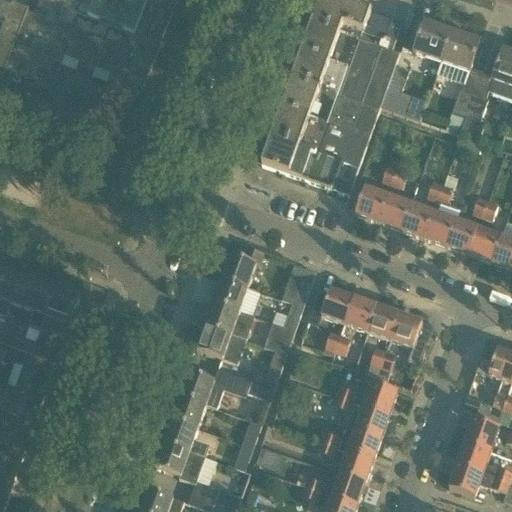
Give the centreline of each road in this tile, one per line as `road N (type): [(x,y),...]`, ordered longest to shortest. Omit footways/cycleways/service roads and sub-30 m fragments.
road 1 (residential): [(472,306),(182,205)]
road 2 (residential): [(68,511),(151,288)]
road 3 (residential): [(401,511),(472,306)]
road 4 (residential): [(182,205),(253,0)]
road 5 (residential): [(151,288),(0,229)]
